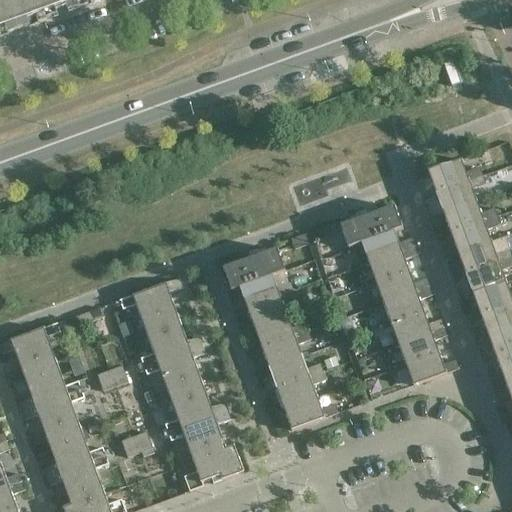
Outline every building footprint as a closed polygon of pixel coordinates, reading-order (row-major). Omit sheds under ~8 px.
[(0,0),(0,30),(83,0),(0,0)] [(461,83),(457,69),(446,73),(451,87),(461,83)] [(436,195),(483,177),(480,169),(467,174),(462,161),(428,173),(436,195)] [(477,203),(473,190),(486,186),(483,177),(436,195),(444,215),(477,203)] [(451,235),(498,218),(495,210),(482,215),(477,203),(444,215),(451,235)] [(404,230),(395,208),(368,218),(367,213),(350,219),(352,224),(342,228),(350,250),(362,246),(396,233),(404,230)] [(492,243),(488,231),(501,226),(498,218),(451,235),(459,256),(492,243)] [(328,239),(325,229),(310,234),(314,244),(328,239)] [(369,265),(415,248),(412,240),(400,244),(396,233),(362,246),(369,265)] [(310,246),(306,235),(292,241),(295,251),(310,246)] [(466,276),(511,259),(511,255),(510,251),(497,255),(492,243),(459,256),(466,276)] [(410,273),(406,261),(418,256),(415,248),(369,265),(376,285),(410,273)] [(286,273),(278,251),(268,255),(266,250),(250,256),(251,261),(224,271),(232,293),(239,290),(273,278),(286,273)] [(507,284),(503,272),(511,268),(511,259),(466,276),(473,296),(507,284)] [(384,305),(430,289),(427,280),(415,285),(410,273),(376,285),(384,305)] [(247,310),(294,293),(291,284),(277,289),(273,278),(239,290),(247,310)] [(179,319),(171,295),(183,290),(180,281),(121,302),(124,312),(137,307),(146,331),(179,319)] [(481,317),(511,305),(511,296),(507,284),(473,296),(481,317)] [(425,313),(421,301),(433,297),(430,289),(384,305),(391,326),(425,313)] [(288,318),(283,306),(297,301),(294,293),(247,310),(254,330),(288,318)] [(511,328),(511,305),(481,317),(488,337),(511,328)] [(105,318),(102,309),(89,314),(93,323),(105,318)] [(399,346),(445,329),(442,321),(430,325),(425,313),(391,326),(399,346)] [(93,323),(89,314),(77,318),(80,328),(93,323)] [(262,351),(309,333),(306,325),(292,330),(288,318),(254,330),(262,351)] [(204,347),(201,339),(188,343),(179,319),(146,331),(155,356),(142,360),(145,369),(204,347)] [(58,364),(49,339),(62,335),(58,325),(0,346),(0,349),(3,356),(15,352),(24,376),(58,364)] [(496,358),(511,351),(511,328),(488,337),(496,358)] [(440,354),(436,342),(448,337),(445,329),(399,346),(406,366),(440,354)] [(303,358),(299,346),(312,341),(309,333),(262,351),(269,371),(303,358)] [(203,385),(194,360),(207,356),(204,347),(145,369),(148,377),(161,372),(170,397),(203,385)] [(511,374),(511,351),(496,358),(503,378),(511,374)] [(448,375),(460,371),(457,362),(444,366),(440,354),(406,366),(414,388),(448,375)] [(277,391),(324,373),(321,365),(307,370),(303,358),(269,371),(277,391)] [(82,392),(79,383),(66,388),(58,364),(24,376),(33,400),(20,405),(23,413),(82,392)] [(126,376),(123,367),(111,372),(114,380),(126,376)] [(114,380),(111,372),(98,376),(101,385),(114,380)] [(318,399),(314,387),(327,382),(324,373),(277,391),(284,411),(318,399)] [(511,398),(511,397),(511,374),(503,378),(511,398)] [(129,384),(126,376),(114,380),(117,388),(129,384)] [(117,388),(114,380),(101,385),(104,393),(117,388)] [(228,413),(225,405),(212,410),(203,385),(170,397),(179,422),(166,427),(169,435),(228,413)] [(82,429),(72,405),(85,400),(82,392),(23,413),(26,421),(39,417),(48,442),(82,429)] [(326,420),(339,415),(336,406),(323,411),(318,399),(284,411),(292,432),(326,420)] [(227,450),(219,426),(231,422),(228,413),(169,435),(172,443),(185,439),(193,462),(227,450)] [(107,458),(104,450),(91,454),(82,429),(48,442),(57,467),(45,471),(48,479),(107,458)] [(150,442),(147,434),(135,438),(138,447),(150,442)] [(138,447),(135,438),(122,443),(125,451),(138,447)] [(153,450),(150,442),(138,447),(141,455),(153,450)] [(0,468),(3,468),(0,459),(0,454),(11,451),(8,443),(0,445),(0,468)] [(141,455),(138,447),(125,451),(128,459),(141,455)] [(245,474),(235,447),(227,450),(193,462),(197,472),(184,477),(190,494),(205,488),(203,484),(212,480),(213,485),(245,474)] [(105,494),(97,471),(110,466),(107,458),(48,479),(51,488),(63,483),(71,506),(105,494)] [(0,491),(23,483),(20,475),(7,480),(3,468),(0,468),(0,491)] [(0,511),(5,511),(18,508),(13,496),(26,492),(23,483),(0,491),(0,511)] [(126,511),(122,500),(109,505),(105,494),(71,506),(64,509),(64,511),(126,511)]
